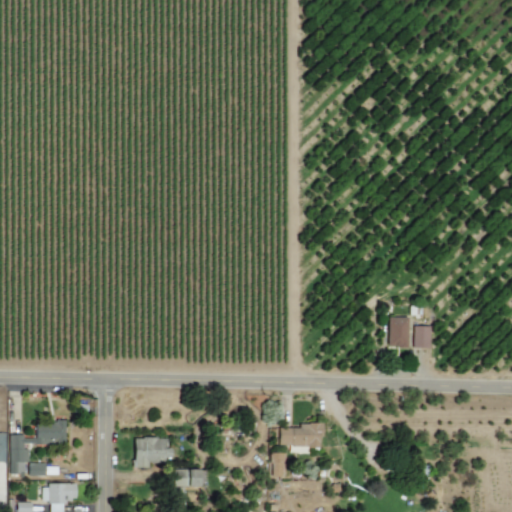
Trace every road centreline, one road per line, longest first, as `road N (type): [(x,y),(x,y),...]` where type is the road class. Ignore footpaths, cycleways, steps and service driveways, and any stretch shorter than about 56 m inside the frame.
road 1 (residential): [(0,371),(511,384)]
road 2 (residential): [(106,511),(106,373)]
